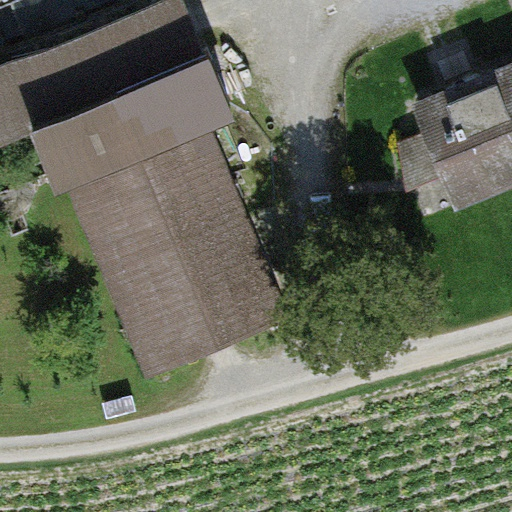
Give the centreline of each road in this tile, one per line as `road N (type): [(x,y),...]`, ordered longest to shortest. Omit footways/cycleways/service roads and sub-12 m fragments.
road 1 (track): [(0,453),(91,450),(511,331)]
road 2 (unknown): [(337,380),(302,99),(328,23),(350,0)]
